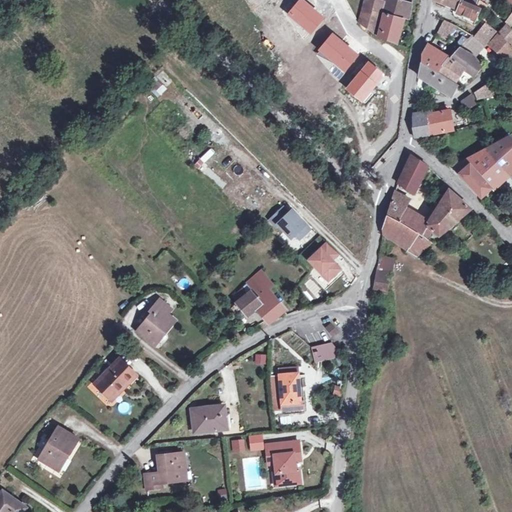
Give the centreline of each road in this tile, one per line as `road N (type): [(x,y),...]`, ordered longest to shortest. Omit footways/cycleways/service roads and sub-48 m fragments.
road 1 (residential): [(362,300),(242,343),(133,442),(81,511)]
road 2 (residential): [(384,193),(329,161),(163,0)]
road 3 (residential): [(340,511),(362,300)]
road 4 (residential): [(511,239),(406,141)]
road 5 (residential): [(426,0),(406,141)]
